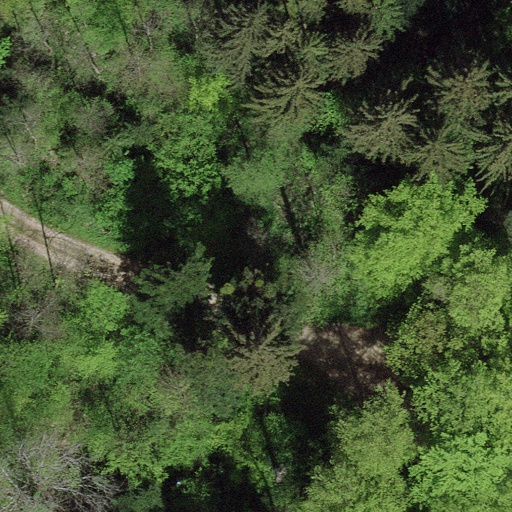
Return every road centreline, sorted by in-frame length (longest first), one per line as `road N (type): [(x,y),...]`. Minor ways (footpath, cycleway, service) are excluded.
road 1 (track): [(0,216),(25,239),(228,291),(511,335)]
road 2 (track): [(400,511),(228,291)]
